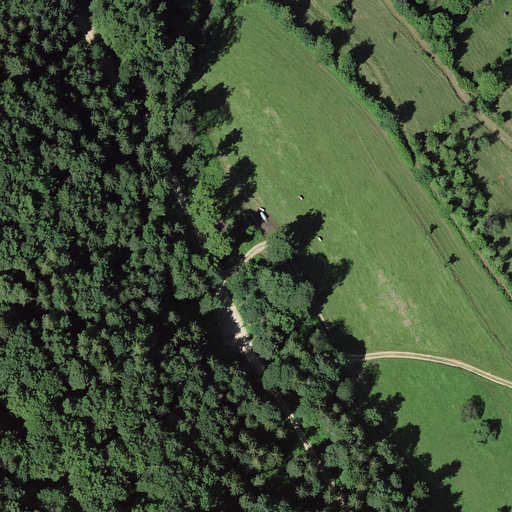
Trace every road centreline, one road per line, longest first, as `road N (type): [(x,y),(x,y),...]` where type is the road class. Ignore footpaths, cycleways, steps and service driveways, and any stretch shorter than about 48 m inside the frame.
road 1 (track): [(210,274),(262,251),(278,257),(344,359),(449,363),(511,386)]
road 2 (track): [(59,0),(112,83),(210,274)]
road 3 (track): [(210,274),(353,511)]
road 4 (track): [(67,511),(0,407)]
